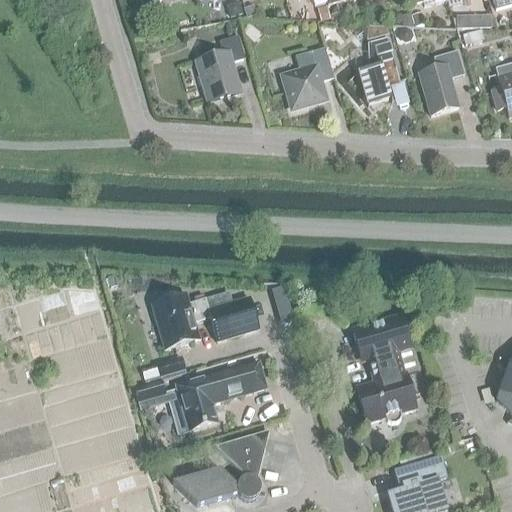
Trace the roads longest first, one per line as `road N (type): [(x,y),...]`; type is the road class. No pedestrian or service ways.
road 1 (residential): [(511,155),(145,140),(100,0)]
road 2 (unclassified): [(511,237),(0,213)]
road 3 (residential): [(323,497),(279,351)]
